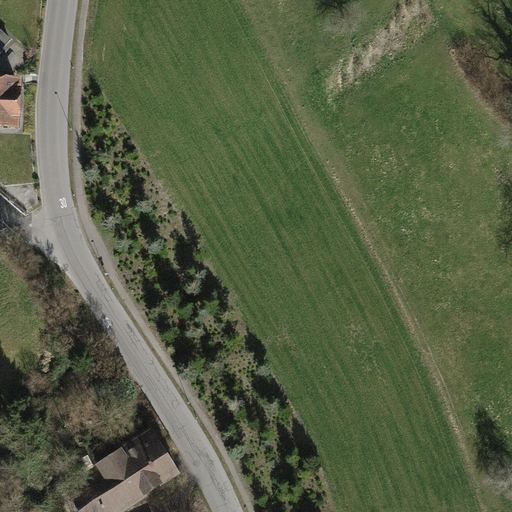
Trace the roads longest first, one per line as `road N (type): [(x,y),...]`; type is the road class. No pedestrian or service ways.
road 1 (residential): [(139,353),(67,247),(55,201),(51,142),(62,0)]
road 2 (residential): [(139,353),(225,511)]
